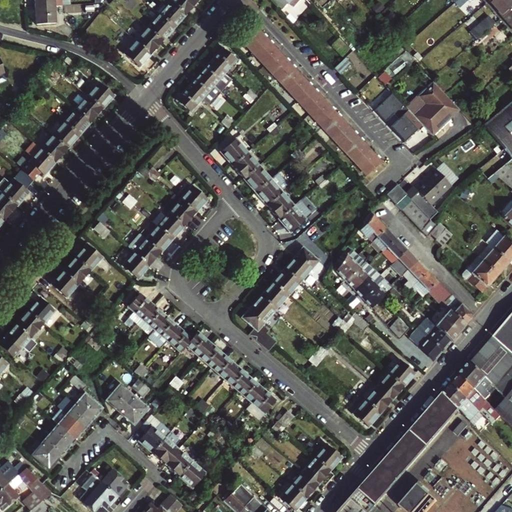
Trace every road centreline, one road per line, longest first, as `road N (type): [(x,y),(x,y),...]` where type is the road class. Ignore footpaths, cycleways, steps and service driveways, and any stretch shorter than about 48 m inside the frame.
road 1 (residential): [(245,0),(401,165),(372,191)]
road 2 (residential): [(144,99),(0,264)]
road 3 (residential): [(214,318),(370,454)]
road 4 (residential): [(370,454),(489,322)]
road 5 (residential): [(158,475),(195,511),(235,471),(276,511)]
road 6 (residential): [(0,30),(86,54),(144,99)]
road 7 (residential): [(382,209),(489,322)]
road 8 (residential): [(234,201),(178,264),(179,285),(214,318)]
road 9 (residential): [(214,318),(267,254),(264,234),(234,201)]
road 10 (residential): [(158,475),(108,429),(60,478)]
road 11 (residential): [(144,99),(234,201)]
road 12 (residential): [(234,0),(144,99)]
